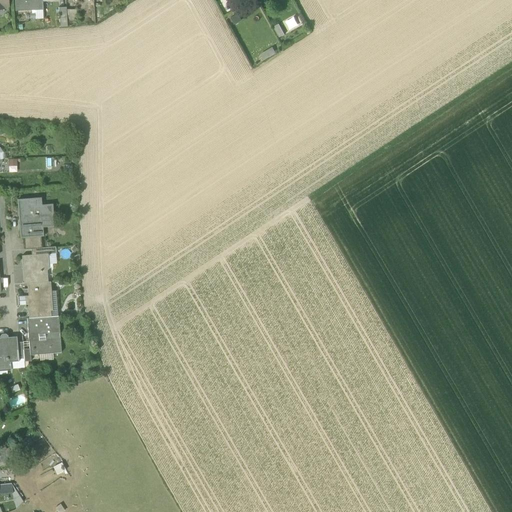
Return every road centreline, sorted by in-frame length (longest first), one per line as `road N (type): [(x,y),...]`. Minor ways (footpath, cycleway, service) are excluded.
road 1 (track): [(511,74),(316,205)]
road 2 (residential): [(0,82),(119,80),(185,40)]
